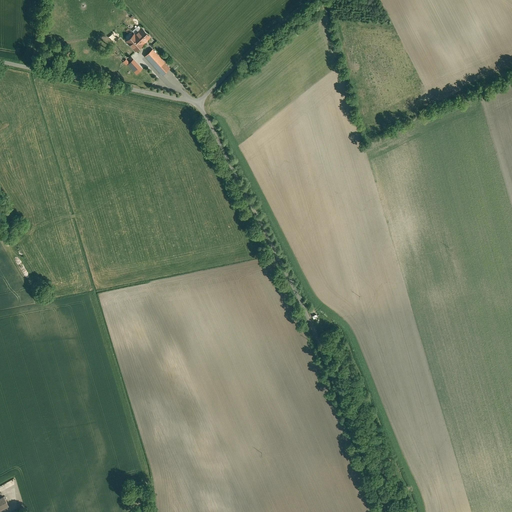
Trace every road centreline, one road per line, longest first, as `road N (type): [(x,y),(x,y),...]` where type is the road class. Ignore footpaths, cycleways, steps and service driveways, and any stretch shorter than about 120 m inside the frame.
road 1 (unclassified): [(388,511),(258,208),(198,105)]
road 2 (unclassified): [(198,105),(0,63)]
road 3 (unclassified): [(198,105),(263,36),(312,0)]
